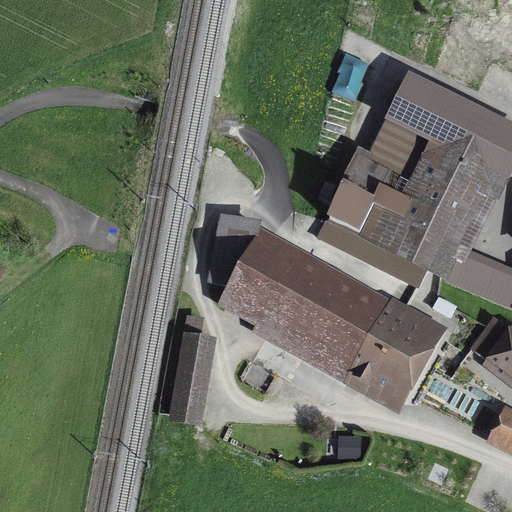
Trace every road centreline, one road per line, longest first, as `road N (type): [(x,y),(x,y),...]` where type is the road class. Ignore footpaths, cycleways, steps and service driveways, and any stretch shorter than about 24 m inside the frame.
road 1 (track): [(0,119),(32,101),(89,96),(228,128),(259,143),(276,175),(265,212),(216,210),(199,264),(234,392),(254,406),(384,423),(511,465)]
road 2 (track): [(0,294),(73,231),(63,208),(0,175)]
